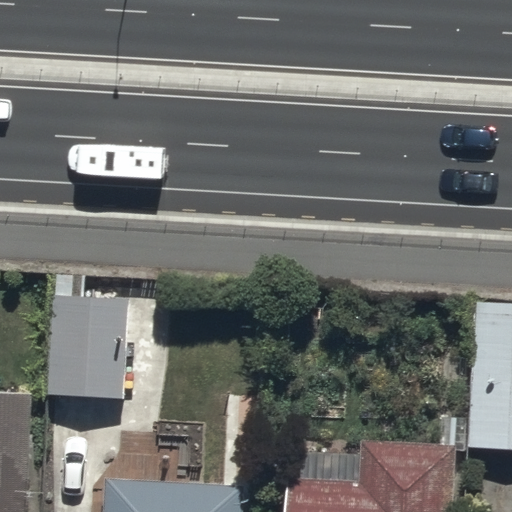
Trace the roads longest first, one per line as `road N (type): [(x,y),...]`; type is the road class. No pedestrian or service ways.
road 1 (primary): [(511,162),(0,132)]
road 2 (primary): [(0,3),(511,32)]
